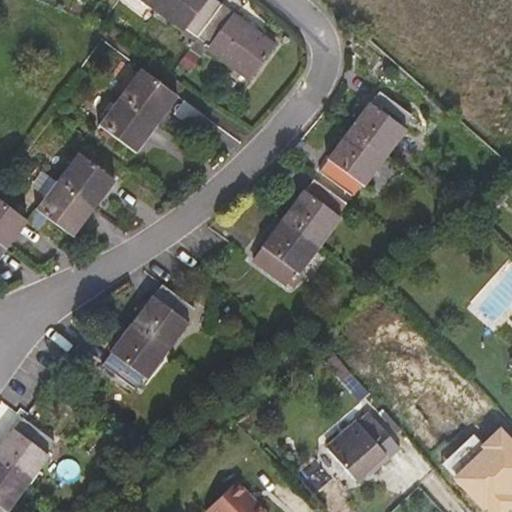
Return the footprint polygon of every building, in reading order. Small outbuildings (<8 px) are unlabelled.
[(191,50),(202,57),(206,50),(249,81),(277,42),(235,11),(233,13),(221,3),(216,0),(139,0),(184,33),(182,35),(185,37),(182,43),(191,50)] [(104,16),(96,10),(89,19),(98,25),(104,16)] [(202,57),(191,50),(186,58),(197,65),(202,57)] [(99,125),(137,153),(179,96),(141,68),(99,125)] [(413,115),(380,91),(371,103),(369,102),(327,158),(328,160),(319,171),(353,196),(362,184),(365,187),(407,130),(404,127),(413,115)] [(74,237),(117,180),(78,152),(36,209),(74,237)] [(347,203),(314,179),(306,191),(303,189),(261,247),(253,259),(287,284),(296,272),(300,275),(342,217),(339,215),(347,203)] [(0,259),(28,221),(0,200),(0,259)] [(196,308),(162,284),(154,297),(152,295),(109,352),(111,353),(103,364),(137,389),(145,377),(148,380),(190,323),(187,321),(196,308)] [(345,365),(354,375),(364,365),(354,356),(345,365)] [(465,416),(472,423),(484,411),(460,386),(440,404),(458,422),(465,416)] [(400,449),(369,412),(358,422),(358,421),(327,447),(356,481),(371,468),(374,472),(400,449)] [(465,430),(472,423),(465,416),(458,422),(465,430)] [(57,442),(23,417),(15,429),(13,428),(0,445),(0,511),(3,511),(5,510),(7,511),(8,511),(51,456),(48,454),(57,442)] [(496,511),(511,497),(511,451),(504,443),(464,481),(493,511),(496,511)] [(238,481),(207,510),(208,511),(266,511),(255,499),(253,501),(246,494),(248,492),(238,481)]
